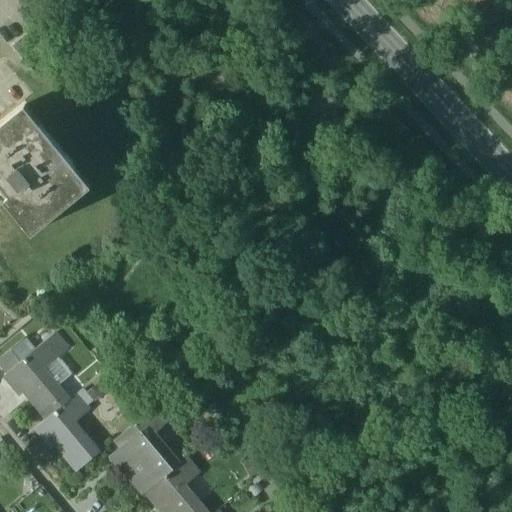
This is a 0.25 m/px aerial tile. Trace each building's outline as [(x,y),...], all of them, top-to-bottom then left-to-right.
[(39,28),(13,49),(25,65),(51,43),(39,28)] [(35,130),(20,111),(0,127),(0,196),(16,216),(21,212),(36,231),(85,191),(70,172),(74,168),(39,126),(35,130)] [(54,335),(44,344),(57,359),(67,351),(54,335)] [(25,338),(0,358),(0,364),(7,374),(35,351),(25,338)] [(7,374),(4,376),(14,388),(18,385),(46,419),(68,401),(56,387),(51,392),(37,375),(57,359),(44,344),(35,351),(7,374)] [(46,419),(35,428),(44,440),(48,437),(77,471),(98,453),(87,440),(81,444),(67,427),(87,410),(75,395),(68,401),(46,419)] [(155,407),(115,439),(122,448),(117,453),(115,458),(144,494),(145,493),(179,465),(167,451),(161,456),(147,439),(167,422),(155,407)] [(179,465),(145,493),(161,511),(165,508),(167,511),(203,511),(197,505),(192,509),(177,492),(199,475),(186,459),(179,465)]
